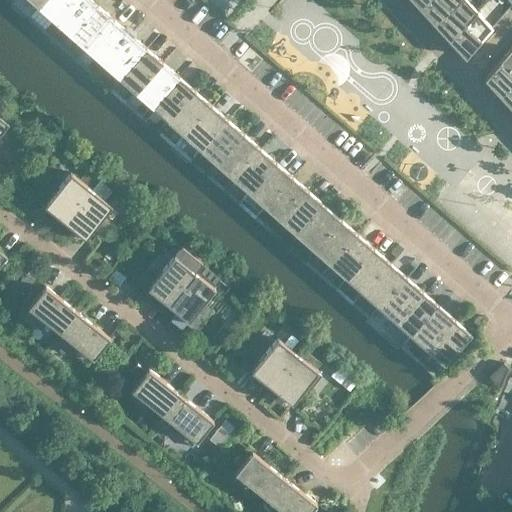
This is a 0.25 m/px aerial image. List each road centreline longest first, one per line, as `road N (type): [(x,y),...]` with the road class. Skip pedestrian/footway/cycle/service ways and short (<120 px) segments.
road 1 (residential): [(0,210),(315,469),(344,481),(361,476),(511,331)]
road 2 (residential): [(511,321),(144,0)]
